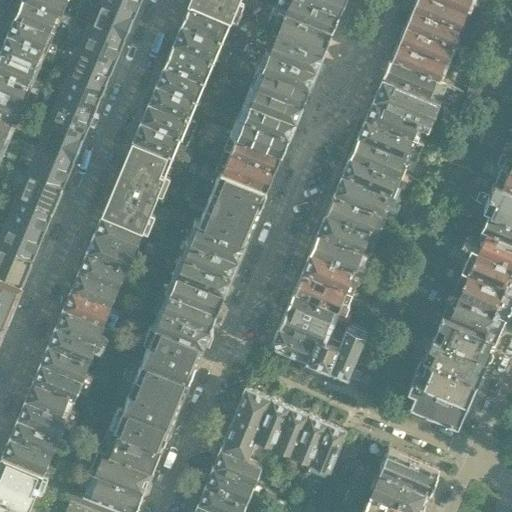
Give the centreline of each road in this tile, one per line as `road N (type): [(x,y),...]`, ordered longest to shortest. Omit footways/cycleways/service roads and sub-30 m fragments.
road 1 (residential): [(159,511),(371,0)]
road 2 (residential): [(166,0),(0,393)]
